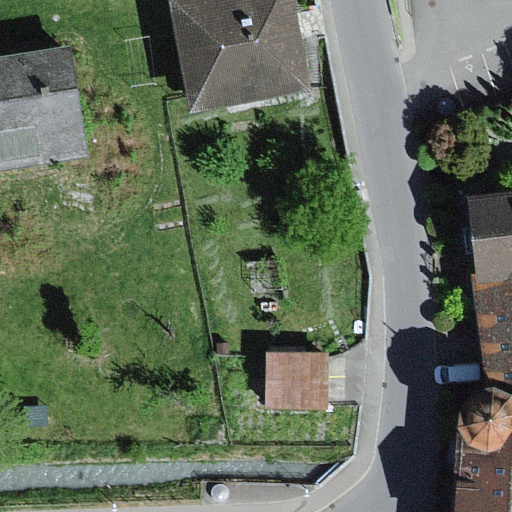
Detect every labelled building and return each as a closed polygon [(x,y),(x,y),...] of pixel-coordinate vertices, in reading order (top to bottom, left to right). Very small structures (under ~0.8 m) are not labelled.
[(282,0),(163,0),(183,116),(300,96),(282,0)] [(59,46),(0,56),(0,170),(78,156),(59,46)] [(511,193),(459,198),(468,284),(511,279),(511,193)] [(511,279),(468,284),(477,389),(497,397),(503,407),(511,406),(511,279)] [(329,353),(265,350),(262,414),(326,417),(329,353)] [(497,397),(477,389),(453,394),(444,410),(437,511),(511,511),(511,406),(503,407),(497,397)]
